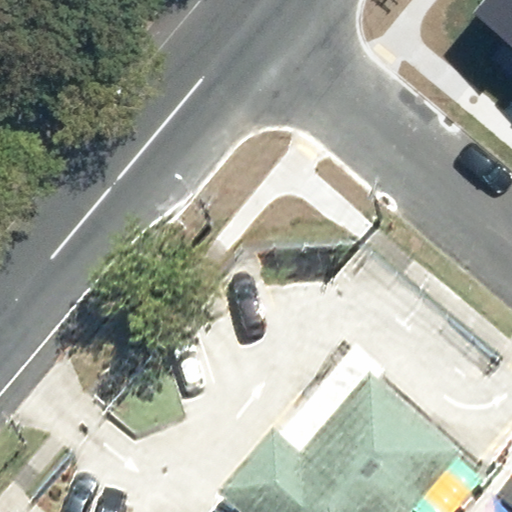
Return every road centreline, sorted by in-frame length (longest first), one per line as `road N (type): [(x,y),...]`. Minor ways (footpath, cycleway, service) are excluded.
road 1 (secondary): [(0,338),(255,33)]
road 2 (residential): [(511,244),(255,33)]
